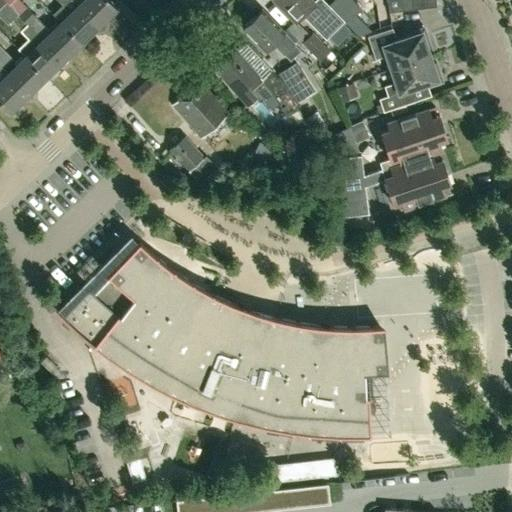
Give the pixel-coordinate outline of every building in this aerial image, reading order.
[(82,43),(100,26),(80,5),(75,0),(56,0),(62,6),(54,14),(62,23),(82,43)] [(75,0),(80,5),(100,26),(119,8),(110,0),(75,0)] [(331,8),(329,6),(323,0),(313,0),(314,0),(313,0),(275,0),(296,21),(302,14),(314,26),(331,8)] [(335,0),(329,6),(331,8),(347,23),(356,14),(361,9),(351,0),(335,0)] [(388,0),(390,12),(413,9),(412,0),(388,0)] [(19,14),(28,22),(64,60),(82,43),(62,23),(51,33),(27,7),(19,14)] [(243,28),(266,51),(274,44),(290,61),(301,50),(262,10),(243,28)] [(356,14),(347,23),(359,36),(372,30),(356,14)] [(18,48),(26,57),(46,77),(64,60),(28,22),(19,30),(28,39),(18,48)] [(392,68),(430,55),(428,47),(432,46),(427,33),(423,34),(422,32),(397,40),(393,28),(369,36),(376,58),(388,54),(392,68)] [(319,61),(330,50),(312,31),(301,43),(319,61)] [(252,91),(262,81),(277,98),(287,116),(298,109),(287,89),(278,78),(271,70),(261,79),(259,77),(235,49),(234,50),(229,48),(221,55),(222,61),(215,67),(248,104),(257,97),(252,91)] [(430,55),(392,68),(397,82),(385,86),(389,95),(380,98),(385,111),(409,103),(405,90),(438,79),(438,76),(441,75),(437,62),(433,63),(430,55)] [(26,57),(9,74),(29,95),(46,77),(26,57)] [(296,102),(314,91),(296,61),(278,73),(296,102)] [(9,74),(0,65),(0,102),(10,113),(29,95),(9,74)] [(203,137),(230,113),(200,80),(174,104),(203,137)] [(386,179),(395,204),(403,202),(405,209),(452,193),(445,172),(440,160),(436,161),(433,154),(444,150),(441,143),(446,141),(442,128),(434,106),(388,122),(390,129),(382,132),(391,158),(380,161),(383,168),(364,174),(362,156),(359,156),(340,158),(334,159),(332,159),(335,188),(337,204),(339,217),(339,218),(369,214),(366,186),(365,185),(386,178),(386,179)] [(356,143),(370,137),(363,121),(349,127),(356,143)] [(190,170),(205,157),(187,135),(171,149),(190,170)] [(290,163),(323,158),(319,143),(277,149),(290,163)] [(33,202),(53,223),(68,209),(61,201),(70,192),(77,199),(95,181),(76,161),(33,202)] [(215,294),(208,291),(197,285),(191,281),(184,276),(177,272),(164,263),(156,256),(148,248),(140,241),(108,274),(110,276),(94,292),(85,284),(60,310),(59,310),(57,311),(79,332),(108,356),(115,365),(119,362),(124,366),(130,370),(139,376),(146,380),(166,391),(173,400),(175,396),(206,408),(206,412),(218,412),(237,418),(247,424),(248,421),(266,425),(267,430),(279,428),(311,432),(312,436),(324,433),(341,434),(352,438),(354,434),(370,434),(369,395),(366,395),(365,372),(381,371),(378,328),(379,328),(379,325),(367,326),(356,326),(344,326),(332,326),(324,325),(312,324),(299,322),(292,320),(278,318),(274,316),(263,313),(247,308),(236,304),(230,301),(223,298),(215,294)] [(0,380),(11,376),(3,350),(0,350),(0,380)] [(334,472),(333,459),(271,466),(272,479),(268,480),(339,472),(334,472)]
